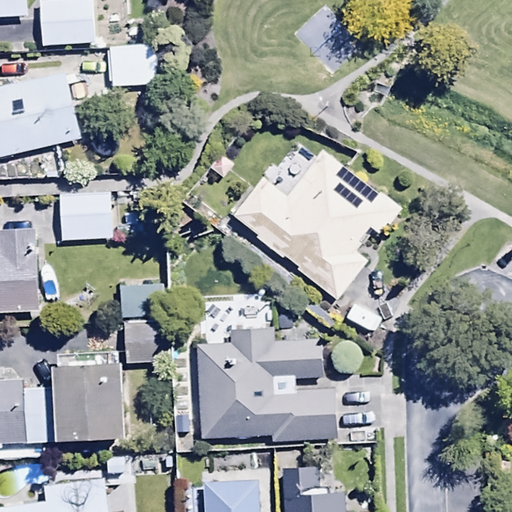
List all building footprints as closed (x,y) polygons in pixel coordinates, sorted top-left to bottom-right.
[(0,0),(0,27),(30,27),(29,0),(0,0)] [(121,0),(91,0),(92,6),(43,7),(44,53),(97,51),(96,19),(123,17),(121,0)] [(157,52),(112,53),(113,95),(158,94),(157,52)] [(67,79),(0,93),(0,165),(82,148),(67,79)] [(266,183),(236,223),(261,241),(258,246),(284,265),(285,263),(300,273),(298,276),(338,306),(371,262),(360,253),(374,234),(383,241),(403,214),(327,157),(293,203),(266,183)] [(114,199),(63,200),(64,247),(115,246),(114,199)] [(0,257),(0,321),(43,320),(39,238),(2,240),(2,257),(0,257)] [(159,295),(123,296),(124,323),(159,322),(159,295)] [(169,328),(129,328),(128,369),(156,369),(156,396),(172,396),(172,368),(169,368),(169,328)] [(233,339),(233,352),(202,353),(205,444),(274,442),(275,448),(341,446),(339,394),(295,396),(295,386),(322,385),(321,347),(275,349),(274,338),(233,339)] [(61,362),(64,452),(129,450),(126,360),(61,362)] [(34,388),(0,389),(0,452),(54,450),(51,395),(34,395),(34,388)] [(317,474),(287,475),(288,511),(350,511),(350,498),(318,499),(317,474)] [(110,511),(107,486),(47,493),(49,510),(27,511),(110,511)] [(261,511),(260,489),(210,492),(210,511),(261,511)]
